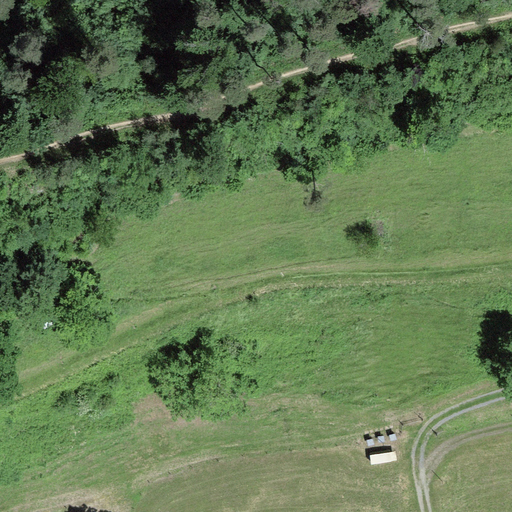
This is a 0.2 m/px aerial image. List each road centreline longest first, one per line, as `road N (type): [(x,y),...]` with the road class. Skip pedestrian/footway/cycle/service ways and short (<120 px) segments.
road 1 (track): [(511,267),(259,284),(0,397)]
road 2 (track): [(429,511),(437,460),(463,442),(511,434)]
road 3 (track): [(437,460),(427,440),(452,413),(511,390)]
